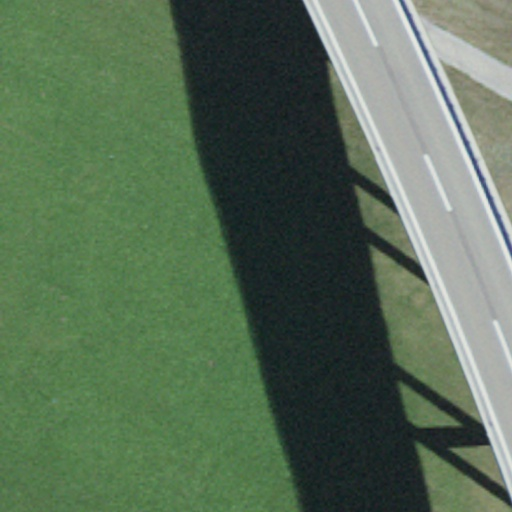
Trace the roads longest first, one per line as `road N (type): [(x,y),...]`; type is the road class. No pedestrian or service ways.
road 1 (primary): [(358,0),(459,217),(511,364)]
road 2 (track): [(511,98),(342,0)]
